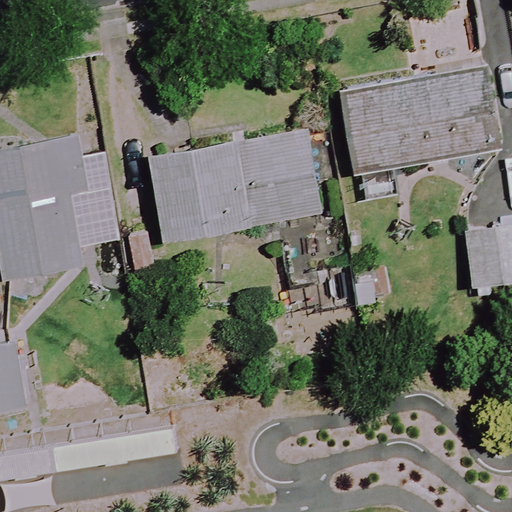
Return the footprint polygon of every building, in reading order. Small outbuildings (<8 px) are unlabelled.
[(499,150),(486,70),(344,94),(362,198),(398,192),(394,167),(499,150)] [(321,212),(307,127),(150,153),(164,238),(321,212)] [(66,188),(60,143),(0,150),(0,233),(5,275),(82,266),(80,245),(120,240),(113,183),(66,188)] [(511,278),(511,221),(505,223),(466,231),(479,286),(511,278)] [(370,266),(299,276),(304,313),(375,303),(370,266)]
